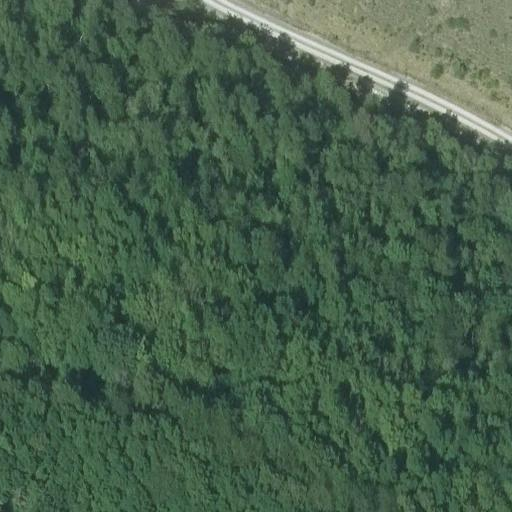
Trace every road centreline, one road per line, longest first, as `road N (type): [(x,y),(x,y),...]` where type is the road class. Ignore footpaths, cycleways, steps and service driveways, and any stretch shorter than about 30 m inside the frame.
road 1 (track): [(511,270),(270,146),(116,86),(0,90)]
road 2 (track): [(511,151),(460,117),(220,0)]
